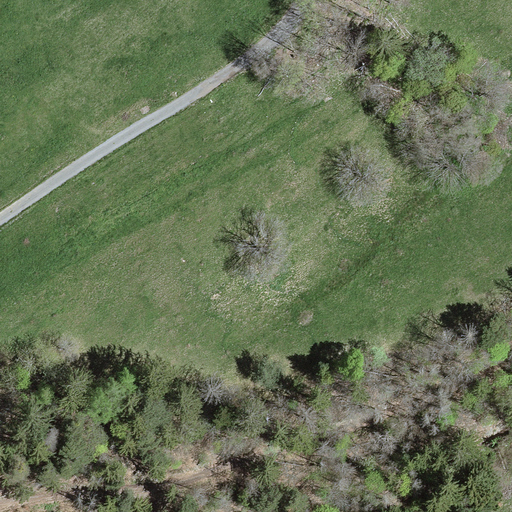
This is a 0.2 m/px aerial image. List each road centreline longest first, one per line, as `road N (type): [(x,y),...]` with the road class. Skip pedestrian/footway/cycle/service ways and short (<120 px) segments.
road 1 (track): [(511,359),(340,437),(242,457),(159,488),(0,506)]
road 2 (unclassified): [(304,0),(225,77),(0,218)]
